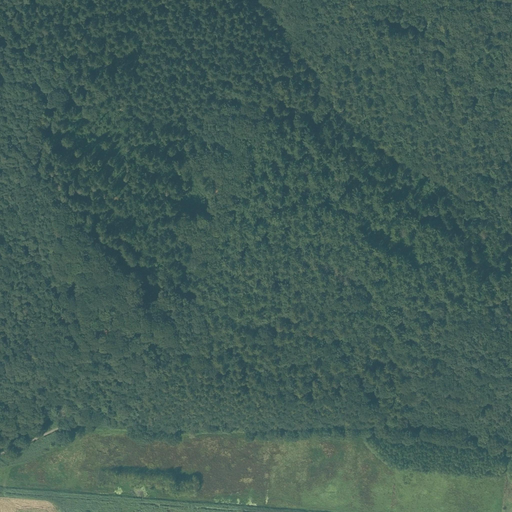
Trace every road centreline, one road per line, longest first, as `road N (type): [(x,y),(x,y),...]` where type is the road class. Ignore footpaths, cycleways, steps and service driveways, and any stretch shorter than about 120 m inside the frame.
road 1 (track): [(0,59),(125,99),(333,95),(438,178),(511,195)]
road 2 (unclassified): [(511,437),(400,419),(94,422),(0,455)]
road 3 (track): [(114,333),(94,330),(73,304),(56,180),(0,112)]
road 4 (track): [(384,351),(462,348),(511,360)]
road 5 (track): [(0,335),(26,351),(81,354),(113,343)]
